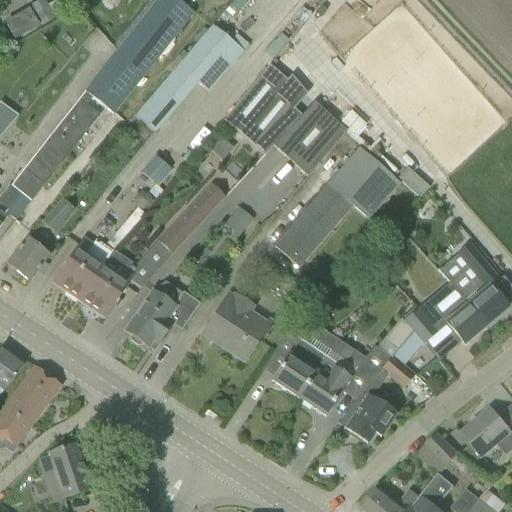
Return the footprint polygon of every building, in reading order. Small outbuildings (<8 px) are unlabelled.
[(85,94),(91,99),(113,116),(114,116),(113,115),(193,14),(175,0),(158,0),(117,53),(108,64),(84,94),(85,94)] [(30,12),(5,26),(15,44),(40,29),(30,12)] [(168,77),(167,76),(155,91),(134,117),(155,135),(198,85),(208,94),(249,45),(235,33),(229,40),(212,26),(168,77)] [(269,67),(223,122),(264,157),(272,147),(301,117),(294,110),(292,108),(295,105),(296,90),(290,84),(286,81),(269,67)] [(32,160),(11,188),(29,202),(98,115),(97,115),(96,116),(84,106),(85,105),(85,106),(91,99),(85,94),(62,122),(32,160)] [(301,117),(272,147),(304,177),(345,133),(313,104),(301,117)] [(367,150),(382,132),(367,119),(351,136),(367,150)] [(326,186),(320,193),(346,215),(352,208),(367,222),(399,185),(384,172),(358,149),(326,186)] [(155,186),(169,170),(151,155),(137,171),(155,186)] [(421,182),(412,192),(419,199),(428,189),(421,182)] [(157,243),(171,256),(224,199),(210,185),(157,243)] [(0,201),(0,205),(7,212),(21,195),(11,188),(0,201)] [(299,269),(346,215),(320,193),(273,247),(299,269)] [(7,212),(5,214),(10,218),(14,222),(15,221),(29,202),(21,195),(7,212)] [(42,223),(54,232),(71,211),(61,202),(43,222),(42,223)] [(223,224),(237,237),(252,219),(238,207),(223,224)] [(38,245),(35,242),(29,237),(26,240),(7,264),(6,264),(6,265),(29,283),(29,282),(48,259),(35,249),(38,245)] [(59,289),(78,302),(101,268),(112,252),(100,244),(92,246),(82,239),(56,278),(64,283),(59,289)] [(466,306),(484,328),(506,310),(489,290),(498,282),(479,258),(471,249),(462,256),(470,266),(466,269),(474,279),(456,294),(466,306)] [(118,279),(101,268),(78,302),(104,320),(135,275),(125,269),(118,279)] [(159,309),(146,300),(124,333),(129,337),(130,342),(137,347),(141,346),(147,349),(148,348),(153,352),(172,325),(180,331),(198,305),(182,295),(173,308),(164,301),(159,309)] [(228,295),(205,330),(220,340),(217,346),(213,343),(212,344),(243,364),(271,323),(268,321),(267,322),(269,324),(264,332),(245,320),(253,308),(234,296),(233,298),(228,295)] [(463,346),(484,328),(466,306),(445,325),(463,346)] [(409,336),(390,360),(398,364),(420,342),(423,345),(437,333),(418,310),(403,323),(412,334),(409,336)] [(271,382),(298,400),(325,358),(288,334),(287,335),(286,335),(273,353),(285,361),(271,382)] [(357,397),(381,371),(390,360),(374,348),(351,376),(325,358),(298,400),(324,417),(343,389),(356,398),(357,397)] [(0,387),(5,391),(12,381),(24,365),(1,349),(0,350),(0,387)] [(414,378),(398,364),(390,360),(381,371),(404,390),(414,378)] [(0,445),(4,440),(16,449),(18,446),(24,437),(49,403),(60,387),(33,367),(21,384),(8,401),(0,412),(0,445)] [(361,442),(366,445),(375,432),(380,435),(378,438),(380,439),(395,415),(367,397),(363,402),(357,397),(356,398),(340,421),(348,426),(344,431),(349,434),(348,436),(360,444),(361,442)] [(490,409),(459,434),(472,450),(480,459),(496,446),(506,457),(511,451),(511,431),(510,433),(490,409)] [(425,446),(438,461),(443,468),(455,457),(437,436),(425,446)] [(63,500),(70,497),(89,491),(74,446),(48,455),(63,500)] [(438,475),(407,511),(437,511),(436,510),(454,488),(438,475)] [(361,511),(404,511),(417,496),(409,491),(397,505),(377,489),(359,510),(361,511)] [(453,511),(469,511),(478,500),(466,490),(451,510),(453,511)] [(478,500),(469,511),(500,511),(506,505),(493,495),(485,505),(478,500)]
